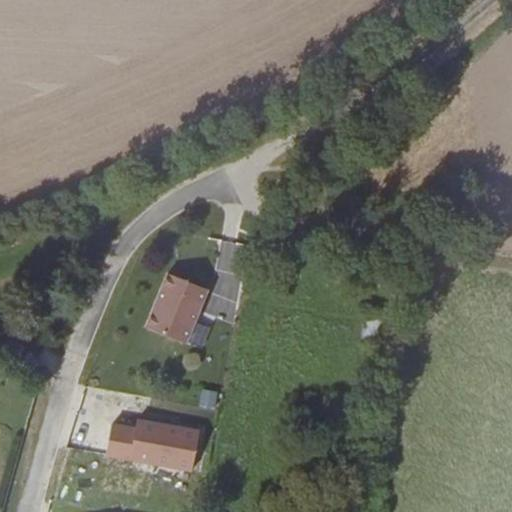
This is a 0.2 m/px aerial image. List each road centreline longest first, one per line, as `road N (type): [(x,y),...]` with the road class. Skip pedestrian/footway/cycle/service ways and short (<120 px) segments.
road 1 (track): [(139,220),(319,122),(483,0)]
road 2 (track): [(139,220),(251,205),(511,252)]
road 3 (residential): [(139,220),(88,295),(33,511)]
road 4 (track): [(139,220),(0,262)]
